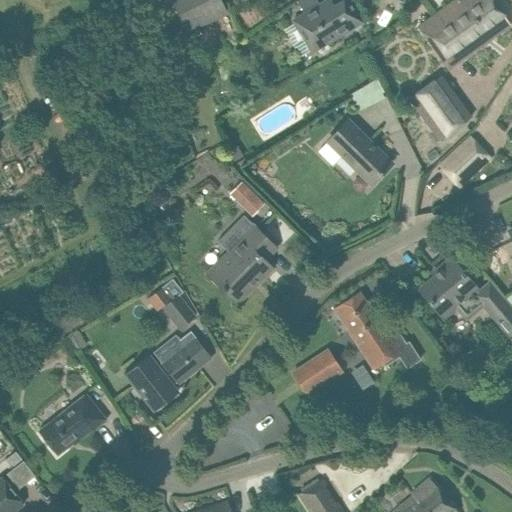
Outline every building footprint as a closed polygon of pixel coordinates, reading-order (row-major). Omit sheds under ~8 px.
[(171,0),(187,33),(227,14),(220,0),(171,0)] [(299,0),(292,4),(298,17),(293,19),(311,53),(344,32),(362,21),(348,0),(344,0),(334,6),(330,0),(327,0),(320,4),(317,0),(299,0)] [(451,0),(417,26),(447,68),(509,23),(492,0),(451,0)] [(469,120),(457,104),(437,77),(410,98),(430,124),(442,140),(469,120)] [(360,109),(387,97),(379,79),(352,92),(360,109)] [(392,163),(377,149),(347,120),(327,141),(357,169),(371,184),(392,163)] [(438,165),(460,188),(492,159),(470,136),(438,165)] [(229,194),(252,217),(263,204),(241,182),(229,194)] [(229,252),(207,273),(223,288),(237,303),(272,267),(264,259),(276,247),(262,233),(255,226),(254,226),(243,215),(218,241),(229,252)] [(483,307),(471,293),(477,288),(464,273),(451,257),(439,268),(441,270),(419,289),(432,304),(443,317),(455,307),(467,321),(483,307)] [(172,280),(156,292),(166,304),(162,307),(180,329),(195,316),(178,294),(182,292),(172,280)] [(381,313),(375,317),(359,291),(334,308),(340,317),(373,369),(386,361),(388,364),(399,356),(411,348),(406,341),(394,322),(389,325),(381,313)] [(487,311),(511,340),(511,306),(504,297),(487,311)] [(149,354),(124,374),(154,412),(179,392),(174,386),(210,358),(193,336),(189,331),(180,339),(183,343),(160,361),(157,364),(149,354)] [(56,344),(45,351),(52,363),(63,357),(65,359),(77,351),(66,332),(53,340),(56,344)] [(341,370),(327,350),(293,372),(307,393),(341,370)] [(86,394),(38,430),(45,439),(57,455),(76,439),(77,440),(104,420),(105,419),(104,417),(103,416),(87,396),(86,394)] [(511,418),(503,424),(511,438),(511,418)] [(5,462),(23,486),(37,475),(19,451),(5,462)] [(0,511),(11,511),(23,504),(11,488),(2,477),(0,478),(0,511)] [(416,500),(409,506),(405,502),(392,511),(458,511),(429,477),(411,493),(412,495),(416,500)] [(336,503),(325,486),(328,484),(324,478),(296,496),(306,511),(345,511),(338,501),(336,503)] [(230,511),(227,501),(194,511),(230,511)]
